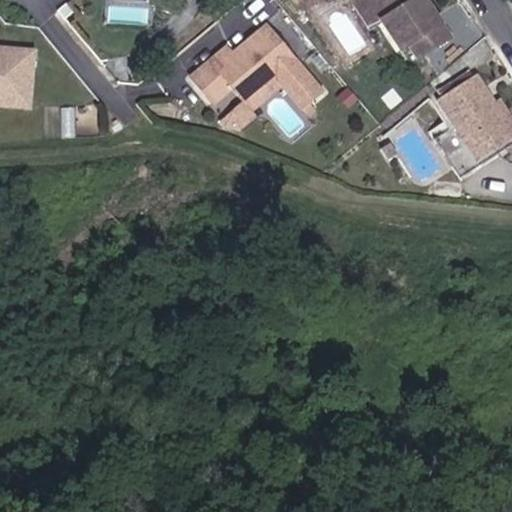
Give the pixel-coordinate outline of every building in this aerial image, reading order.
[(408,47),(418,60),(450,41),(422,0),(366,0),(364,1),(381,27),(401,53),(408,47)] [(369,35),(381,27),(364,1),(352,10),(369,35)] [(318,101),(271,30),(223,62),(219,56),(189,76),(205,100),(226,86),(238,104),(268,84),(272,81),(295,116),(318,101)] [(0,48),(0,55),(34,57),(35,50),(0,48)] [(0,105),(31,107),(34,57),(0,55),(0,105)] [(425,99),(443,128),(426,138),(447,172),(511,131),(492,99),(486,103),(468,73),(425,99)] [(273,91),(268,84),(238,104),(243,112),(273,91)] [(229,127),(246,116),(243,112),(238,104),(212,122),(229,127)]
